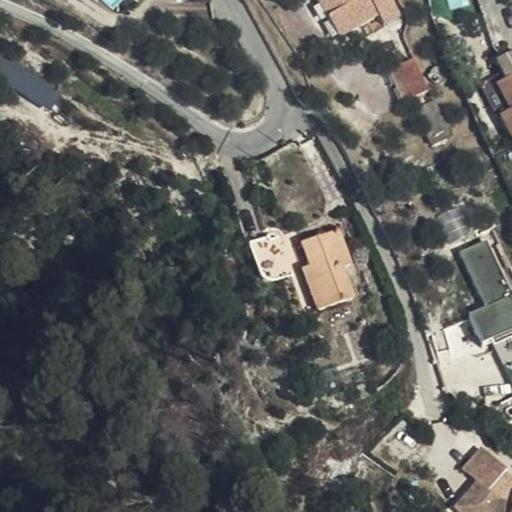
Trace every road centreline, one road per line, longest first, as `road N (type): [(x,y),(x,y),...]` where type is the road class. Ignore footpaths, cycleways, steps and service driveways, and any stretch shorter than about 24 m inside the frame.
road 1 (residential): [(224,0),(283,105),(269,135),(229,143),(72,45),(0,12)]
road 2 (unknown): [(283,105),(313,120),(361,192),(411,310),(432,417)]
